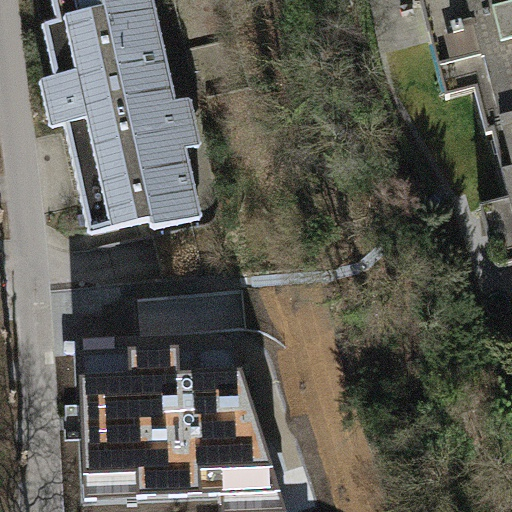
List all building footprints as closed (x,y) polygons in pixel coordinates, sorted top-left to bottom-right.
[(49,0),(54,19),(36,23),(48,78),(37,80),(48,131),(62,128),(85,237),(144,224),(145,231),(201,219),(187,153),(198,151),(187,100),(175,103),(152,0),(49,0)] [(488,134),(511,128),(511,0),(453,0),(456,11),(446,13),(453,40),(460,38),(486,136),(488,134)] [(511,128),(488,134),(511,227),(511,128)] [(82,395),(95,502),(308,476),(295,369),(82,395)] [(172,511),(173,497),(99,497),(98,511),(172,511)]
